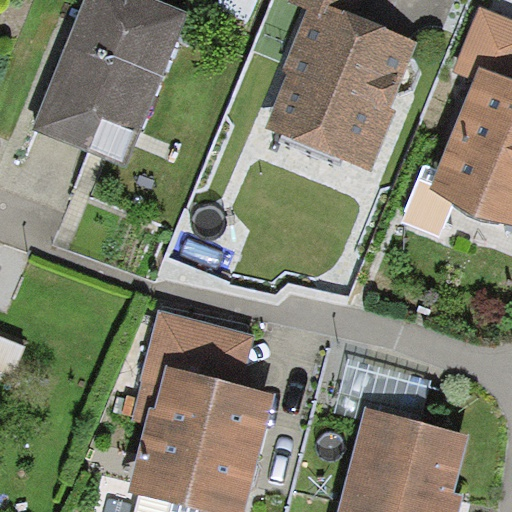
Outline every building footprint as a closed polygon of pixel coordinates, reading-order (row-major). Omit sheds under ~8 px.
[(140,0),(88,0),(34,134),(87,155),(101,122),(137,136),(185,18),(140,0)] [(309,18),(344,31),(355,0),(292,0),(288,11),(309,18)] [(309,18),(266,136),(361,171),(404,53),(344,31),(309,18)] [(476,86),(511,100),(511,33),(476,20),(453,77),(476,86)] [(511,100),(476,86),(431,199),(511,231),(511,100)] [(164,384),(241,402),(253,350),(157,328),(143,391),(161,395),(164,384)] [(12,355),(0,349),(0,379),(1,380),(12,355)] [(161,395),(137,497),(198,511),(238,511),(263,407),(241,402),(164,384),(161,395)] [(360,425),(339,511),(447,511),(448,510),(439,508),(454,447),(360,425)]
